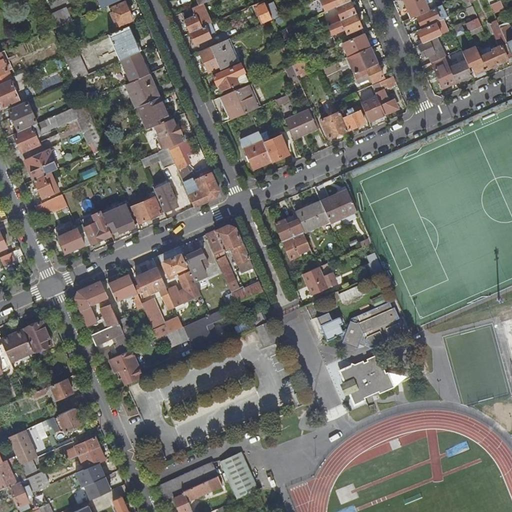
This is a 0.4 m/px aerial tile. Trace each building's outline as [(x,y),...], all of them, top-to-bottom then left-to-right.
[(117,0),(106,5),(116,27),(132,20),(122,0),(117,0)] [(263,0),(254,4),(262,23),(272,19),(266,5),(263,0)] [(269,2),(273,17),(280,15),(276,0),(269,2)] [(320,0),(326,11),(336,6),(349,1),(349,0),(320,0)] [(336,6),(342,19),(355,13),(352,7),(358,5),(355,0),(350,0),(349,1),(336,6)] [(404,0),(412,17),(416,16),(437,6),(433,0),(425,4),(423,0),(404,0)] [(490,4),(493,12),(503,7),(499,0),(498,0),(496,1),(490,4)] [(199,4),(181,12),(190,32),(210,23),(215,21),(206,1),(199,4)] [(416,16),(422,28),(435,22),(446,17),(441,4),(437,6),(416,16)] [(47,17),(52,29),(56,27),(70,21),(65,10),(47,17)] [(468,12),(472,20),(477,17),(474,10),(468,12)] [(342,19),(329,25),(333,33),(345,27),(350,39),(352,38),(364,33),(355,13),(342,19)] [(472,20),(465,23),(468,28),(480,23),(477,17),(472,20)] [(499,25),(502,31),(506,41),(511,38),(511,31),(508,21),(499,25)] [(417,30),(423,43),(435,37),(440,34),(438,29),(435,22),(422,28),(417,30)] [(190,32),(195,45),(210,38),(208,35),(214,32),(210,23),(190,32)] [(108,35),(119,60),(120,60),(138,51),(139,51),(128,26),(108,35)] [(52,29),(63,55),(68,53),(56,27),(52,29)] [(493,51),(498,63),(507,59),(502,47),(507,44),(506,41),(502,31),(496,33),(501,45),(492,49),(493,51)] [(352,38),(358,52),(369,47),(364,33),(352,38)] [(418,45),(424,57),(428,55),(432,62),(444,56),(435,37),(423,43),(418,45)] [(210,47),(199,52),(208,72),(219,68),(220,70),(236,62),(226,40),(217,44),(210,47)] [(277,44),(281,53),(286,51),(283,45),(282,42),(277,44)] [(283,45),(286,51),(292,48),(290,42),(283,45)] [(502,47),(507,59),(498,63),(501,70),(511,65),(511,54),(509,48),(507,44),(502,47)] [(476,73),(486,69),(480,56),(479,55),(476,46),(462,52),(466,60),(468,66),(470,65),(472,64),(476,73)] [(358,52),(347,57),(354,73),(377,63),(369,47),(358,52)] [(63,55),(74,80),(87,74),(76,49),(68,53),(63,55)] [(0,52),(8,71),(12,69),(4,50),(0,52)] [(120,60),(130,83),(145,76),(147,75),(149,75),(138,51),(120,60)] [(480,56),(486,69),(498,63),(493,51),(480,56)] [(0,82),(11,78),(8,71),(0,52),(0,82)] [(432,62),(443,87),(455,82),(451,72),(449,67),(444,56),(432,62)] [(451,72),(455,82),(472,74),(468,66),(466,60),(463,61),(465,66),(451,72)] [(449,67),(451,72),(465,66),(463,61),(449,67)] [(293,68),(296,74),(296,75),(302,72),(298,62),(292,65),(293,68)] [(352,74),(357,84),(371,78),(372,82),(383,77),(377,63),(354,73),(352,74)] [(213,76),(220,92),(247,79),(240,64),(213,76)] [(286,71),(289,77),(296,74),(293,68),(286,71)] [(289,77),(291,82),(298,79),(296,75),(296,74),(289,77)] [(145,76),(155,99),(157,98),(147,75),(145,76)] [(126,85),(136,107),(137,107),(155,99),(145,76),(130,83),(126,85)] [(377,97),(385,114),(398,108),(393,97),(387,99),(382,88),(387,85),(388,88),(395,85),(394,83),(396,82),(393,76),(372,85),(377,97)] [(0,85),(0,103),(2,108),(19,100),(11,81),(0,85)] [(247,85),(257,108),(260,106),(250,84),(247,85)] [(222,96),(232,119),(249,111),(257,108),(247,85),(222,96)] [(287,94),(276,99),(278,105),(290,100),(287,94)] [(219,97),(229,120),(232,119),(222,96),(219,97)] [(137,107),(147,130),(154,126),(170,120),(160,97),(157,98),(155,99),(137,107)] [(364,103),(371,120),(385,114),(377,97),(364,103)] [(8,109),(18,133),(36,124),(26,101),(8,109)] [(14,134),(22,153),(23,152),(30,149),(38,145),(35,136),(77,118),(88,113),(84,103),(36,124),(18,133),(14,134)] [(309,109),(318,129),(320,128),(311,108),(309,109)] [(309,109),(285,119),(293,137),(304,132),(305,134),(318,129),(309,109)] [(321,120),(329,138),(348,130),(340,111),(332,115),(331,112),(327,114),(329,117),(321,120)] [(344,118),(349,129),(364,123),(359,111),(350,115),(349,113),(348,113),(349,115),(344,118)] [(77,118),(83,131),(94,126),(88,113),(77,118)] [(154,126),(161,142),(164,148),(164,149),(167,148),(182,141),(181,140),(175,127),(172,119),(170,120),(154,126)] [(175,127),(181,140),(185,139),(179,125),(175,127)] [(83,131),(89,144),(91,142),(100,139),(94,126),(83,131)] [(240,139),(253,169),(272,161),(261,137),(258,131),(240,139)] [(261,137),(272,161),(289,154),(285,146),(280,148),(276,138),(269,141),(266,135),(261,137)] [(91,142),(96,152),(104,149),(100,139),(91,142)] [(174,162),(183,184),(196,178),(193,172),(190,174),(177,144),(167,148),(174,162)] [(140,160),(143,166),(160,159),(163,167),(174,162),(167,148),(164,149),(140,160)] [(23,152),(25,157),(32,153),(30,149),(23,152)] [(25,160),(34,180),(50,173),(58,170),(49,149),(34,156),(26,160),(25,160)] [(200,191),(188,196),(193,207),(216,197),(219,191),(209,169),(202,173),(203,176),(195,179),(200,191)] [(34,180),(42,199),(59,192),(50,173),(34,180)] [(166,181),(152,187),(153,190),(167,184),(166,181)] [(153,190),(163,212),(177,206),(167,184),(153,190)] [(321,202),(330,221),(331,223),(357,212),(348,190),(321,202)] [(130,208),(137,224),(161,213),(153,194),(150,195),(152,198),(130,208)] [(62,195),(34,207),(37,214),(57,205),(56,203),(64,200),(62,195)] [(56,203),(57,205),(58,208),(66,204),(64,200),(56,203)] [(101,212),(110,232),(116,230),(118,234),(135,226),(124,201),(101,212)] [(298,217),(305,232),(330,221),(321,202),(296,213),(298,217)] [(80,235),(84,245),(85,247),(111,235),(110,232),(101,212),(100,211),(92,215),(95,223),(84,228),(85,232),(80,235)] [(276,224),(284,242),(304,233),(297,218),(286,222),(285,220),(276,224)] [(206,235),(215,256),(230,249),(242,243),(235,227),(229,225),(206,235)] [(59,237),(66,253),(84,245),(80,235),(77,229),(59,237)] [(304,233),(284,242),(292,260),(301,256),(299,253),(311,248),(304,233)] [(230,249),(239,268),(241,273),(253,268),(242,243),(230,249)] [(158,256),(168,278),(174,276),(173,273),(177,272),(184,289),(190,301),(201,295),(194,278),(184,257),(179,247),(158,256)] [(299,253),(301,256),(301,258),(313,253),(311,248),(299,253)] [(184,257),(194,278),(206,273),(204,269),(207,268),(208,264),(202,250),(184,257)] [(11,253),(0,257),(3,265),(15,260),(11,253)] [(217,260),(231,291),(231,292),(239,288),(225,256),(217,260)] [(372,262),(377,273),(383,270),(378,259),(372,262)] [(303,274),(312,295),(337,284),(328,263),(319,267),(303,274)] [(166,287),(157,268),(135,277),(139,285),(135,287),(137,293),(142,291),(144,297),(159,290),(169,311),(175,308),(175,307),(169,294),(167,290),(166,287)] [(108,284),(116,301),(133,294),(135,298),(134,299),(138,310),(144,307),(142,304),(137,293),(135,287),(129,275),(108,284)] [(78,291),(76,299),(87,326),(96,322),(89,305),(107,297),(101,281),(78,291)] [(233,294),(234,298),(237,303),(264,291),(260,282),(244,289),(233,294)] [(340,294),(344,303),(367,292),(363,283),(340,294)] [(169,294),(175,307),(184,303),(179,291),(177,286),(167,290),(169,294)] [(179,291),(184,303),(190,301),(184,289),(179,291)] [(225,294),(228,301),(234,298),(233,294),(231,292),(231,291),(225,294)] [(109,299),(98,304),(100,309),(111,304),(109,299)] [(144,307),(146,312),(157,339),(184,327),(180,318),(165,324),(153,299),(142,304),(144,307)] [(359,323),(357,324),(362,335),(364,334),(365,337),(365,340),(369,349),(384,342),(383,340),(388,338),(389,340),(402,334),(398,323),(396,324),(394,321),(398,319),(394,308),(392,308),(389,302),(357,316),(359,323)] [(124,333),(119,322),(111,304),(100,309),(109,328),(92,335),(96,345),(124,333)] [(208,316),(184,327),(189,338),(191,337),(198,352),(214,344),(207,326),(212,324),(223,318),(220,312),(208,317),(208,316)] [(247,319),(249,324),(252,330),(267,323),(262,313),(247,319)] [(316,319),(326,342),(344,335),(340,326),(342,325),(339,318),(331,321),(328,313),(316,319)] [(119,322),(124,333),(131,350),(132,350),(139,347),(126,319),(119,322)] [(23,330),(33,352),(51,344),(41,321),(23,330)] [(259,328),(266,345),(277,340),(270,323),(267,324),(259,328)] [(207,326),(214,344),(215,346),(221,343),(212,324),(207,326)] [(237,329),(240,335),(252,330),(249,324),(237,329)] [(184,327),(157,339),(160,345),(167,341),(170,348),(189,339),(189,338),(184,327)] [(2,343),(11,363),(33,353),(33,352),(23,330),(0,340),(2,343)] [(0,343),(0,373),(13,368),(11,363),(2,343),(0,343)] [(109,360),(113,369),(115,374),(117,373),(120,380),(123,378),(126,385),(135,381),(144,377),(141,370),(138,363),(132,350),(131,350),(125,353),(109,360)] [(339,372),(345,385),(348,386),(350,390),(348,393),(354,405),(365,400),(364,398),(378,392),(379,394),(393,388),(387,373),(385,373),(377,355),(366,360),(367,362),(364,363),(363,362),(354,365),(353,368),(350,367),(339,372)] [(406,365),(396,372),(402,380),(412,373),(406,365)] [(67,379),(51,386),(52,389),(57,400),(73,392),(67,379)] [(46,388),(32,395),(34,399),(45,394),(48,391),(46,388)] [(84,394),(71,400),(74,408),(88,402),(84,394)] [(58,415),(65,431),(81,425),(78,417),(74,408),(58,415)] [(48,420),(53,431),(57,429),(57,431),(58,431),(59,432),(60,432),(61,432),(62,432),(63,432),(64,432),(65,431),(58,415),(48,420)] [(8,437),(16,456),(20,465),(25,463),(37,458),(25,430),(8,437)] [(2,438),(11,458),(16,456),(8,437),(7,434),(4,435),(5,437),(2,438)] [(75,446),(75,447),(65,452),(68,459),(78,455),(79,455),(99,447),(95,437),(75,446)] [(99,447),(79,455),(72,458),(74,462),(80,459),(83,464),(103,455),(99,447)] [(242,451),(220,461),(236,499),(259,490),(242,451)] [(0,462),(0,489),(8,486),(26,478),(20,465),(16,456),(11,458),(2,462),(0,462)] [(158,487),(164,500),(173,496),(221,475),(216,462),(158,487)] [(20,465),(26,478),(31,476),(30,472),(25,463),(20,465)] [(31,476),(26,478),(32,492),(33,493),(46,487),(49,485),(43,471),(39,472),(39,473),(31,476)] [(173,496),(179,511),(187,511),(193,509),(189,500),(225,484),(221,475),(173,496)] [(90,499),(111,491),(106,476),(85,485),(90,499)] [(28,502),(25,495),(32,492),(26,478),(8,486),(18,507),(28,502)] [(113,502),(115,508),(117,511),(127,511),(122,498),(112,502),(113,502)] [(28,502),(18,507),(20,511),(31,507),(28,502)]
